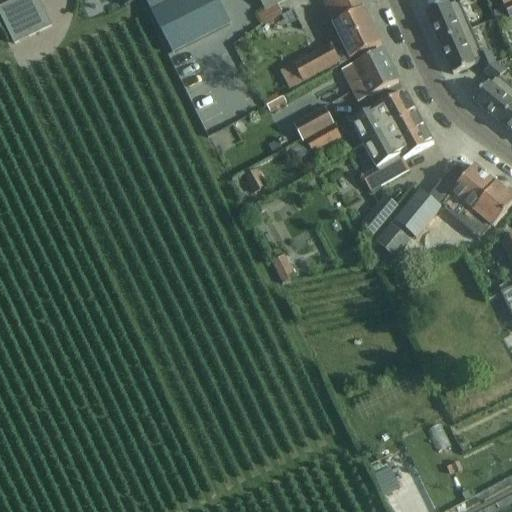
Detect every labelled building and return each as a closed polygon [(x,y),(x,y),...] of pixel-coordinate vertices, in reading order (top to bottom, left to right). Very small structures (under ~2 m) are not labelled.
[(37,0),(21,0),(0,10),(0,15),(15,46),(52,27),(37,0)] [(215,0),(144,0),(172,55),(229,27),(215,0)] [(288,0),(257,0),(264,13),(288,0)] [(340,41),(294,66),(303,83),(340,64),(340,66),(381,46),(381,45),(358,0),(330,0),(323,4),(335,26),(333,26),(340,41)] [(462,34),(472,30),(461,4),(468,1),(467,0),(452,0),(453,2),(426,13),(439,44),(462,34)] [(511,0),(500,0),(504,8),(511,4),(511,0)] [(262,26),(281,16),(277,6),(264,13),(257,16),(262,26)] [(462,34),(439,44),(453,75),(479,64),(483,73),(495,65),(491,54),(490,53),(483,57),(472,30),(462,34)] [(383,51),(353,66),(365,87),(354,93),(359,104),(400,83),(383,51)] [(499,124),(511,107),(511,89),(499,79),(504,72),(495,65),(483,73),(491,80),(473,102),(499,124)] [(366,141),(416,114),(405,95),(375,111),(375,110),(351,124),(363,146),(367,144),(366,141)] [(283,98),(267,107),(269,112),(285,103),(283,98)] [(511,108),(499,124),(511,134),(511,108)] [(324,109),(294,126),(303,141),(332,125),(324,109)] [(403,162),(433,145),(416,114),(366,141),(367,144),(363,146),(376,170),(362,178),(370,193),(409,172),(403,162)] [(341,139),(334,127),(305,143),(312,155),(341,139)] [(277,142),(268,147),(272,153),(281,149),(277,142)] [(455,166),(429,198),(442,209),(480,241),(491,227),(494,229),(511,206),(511,197),(475,167),(467,176),(455,166)] [(267,188),(258,171),(245,178),(255,195),(267,188)] [(420,191),(394,222),(416,240),(423,231),(428,226),(442,209),(429,198),(420,191)] [(386,199),(362,227),(373,236),(397,208),(386,199)] [(261,204),(253,208),(258,216),(266,212),(261,204)] [(410,241),(391,226),(376,244),(395,260),(410,241)] [(511,239),(500,245),(511,268),(511,239)] [(285,257),(273,263),(283,284),(295,278),(285,257)] [(511,289),(501,295),(511,316),(511,289)] [(458,464),(451,468),(455,475),(462,472),(458,464)]
